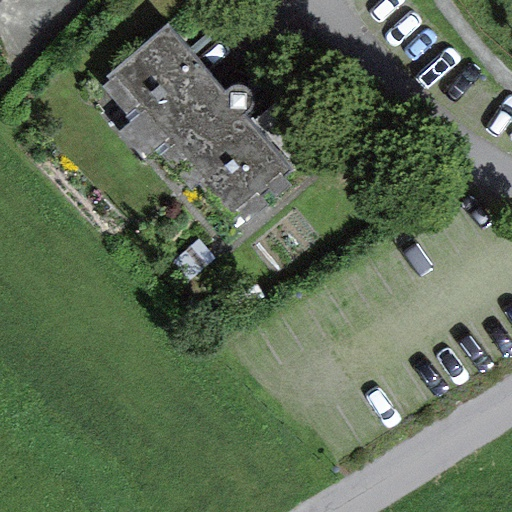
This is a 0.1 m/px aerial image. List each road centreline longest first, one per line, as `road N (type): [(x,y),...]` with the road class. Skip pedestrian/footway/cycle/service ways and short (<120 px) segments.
road 1 (unknown): [(511,193),(397,118),(314,0)]
road 2 (unclassified): [(511,389),(319,511)]
